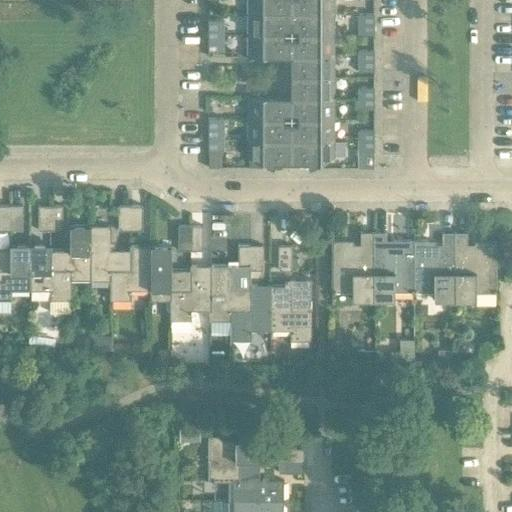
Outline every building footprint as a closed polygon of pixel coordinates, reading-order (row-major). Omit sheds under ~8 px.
[(247,0),(247,13),(284,13),(291,13),(291,0),(247,0)] [(334,0),(291,0),(291,13),(334,13),(334,0)] [(284,13),(247,13),(247,34),(284,34),(291,34),(291,13),(284,13)] [(334,13),(291,13),(291,34),(334,34),(334,13)] [(359,24),(374,24),(374,14),(359,13),(359,24)] [(208,19),(208,30),(223,30),(223,19),(208,19)] [(374,24),(359,24),(359,34),(374,34),(374,24)] [(208,40),(223,40),(223,30),(208,30),(208,40)] [(284,34),(247,34),(247,56),(291,56),(291,55),(291,34),(284,34)] [(334,34),(291,34),(291,55),(334,55),(334,34)] [(223,40),(208,40),(208,51),(223,51),(223,40)] [(359,60),(374,60),(374,50),(359,50),(359,60)] [(334,55),(291,55),(291,56),(291,76),(334,76),(334,55)] [(374,60),(359,60),(359,70),(374,70),(374,60)] [(334,76),(291,76),(291,96),(291,98),(335,97),(334,76)] [(359,98),(374,98),(374,87),(359,87),(359,98)] [(291,96),(248,97),(248,119),(284,119),(291,119),(291,98),(291,96)] [(335,97),(291,98),(291,119),(335,119),(335,97)] [(374,98),(359,98),(359,108),(374,108),(374,98)] [(208,128),(223,128),(223,118),(208,118),(208,128)] [(284,119),(248,119),(248,140),(284,140),(291,140),(291,119),(284,119)] [(335,119),(291,119),(291,140),(335,140),(335,119)] [(223,128),(208,128),(208,139),(223,139),(223,128)] [(359,140),(374,140),(374,130),(359,130),(359,140)] [(208,139),(208,148),(208,149),(223,149),(223,139),(208,139)] [(284,140),(248,140),(248,157),(273,167),(275,162),(284,162),(291,162),(291,140),(284,140)] [(335,140),(291,140),(291,162),(307,162),(309,167),(335,156),(335,140)] [(374,140),(359,140),(358,165),(374,166),(374,140)] [(0,229),(10,230),(10,204),(0,204),(0,229)] [(10,204),(10,230),(23,230),(23,204),(10,204)] [(49,231),(49,204),(38,204),(38,231),(49,231)] [(49,204),(49,231),(63,231),(63,204),(49,204)] [(130,229),(130,204),(118,204),(118,229),(130,229)] [(130,204),(130,229),(143,229),(143,204),(130,204)] [(70,279),(90,279),(90,224),(70,224),(70,248),(49,248),(49,269),(69,269),(70,279)] [(90,279),(109,280),(110,268),(130,268),(130,247),(111,247),(111,224),(90,224),(90,279)] [(189,250),(189,224),(178,224),(178,250),(189,250)] [(189,224),(189,250),(203,250),(203,224),(189,224)] [(373,300),(373,232),(360,232),(360,244),(346,244),(346,239),(331,239),(331,292),(352,292),(352,300),(373,300)] [(373,232),(373,300),(394,300),(394,291),(414,291),(414,240),(401,240),(401,244),(385,244),(385,232),(373,232)] [(455,300),(455,232),(442,232),(442,244),(426,244),(426,240),(414,240),(414,291),(432,291),(432,300),(455,300)] [(455,232),(455,300),(475,300),(475,291),(496,291),(496,239),(482,239),(482,244),(468,244),(468,232),(455,232)] [(149,289),(150,244),(130,244),(130,247),(130,268),(110,268),(109,280),(109,300),(130,300),(130,289),(149,289)] [(150,244),(149,289),(149,299),(169,299),(170,289),(189,289),(189,268),(170,268),(170,244),(150,244)] [(251,270),(251,244),(238,244),(238,270),(251,270)] [(251,244),(251,270),(263,270),(263,244),(251,244)] [(291,270),(291,244),(278,244),(278,270),(291,270)] [(29,290),(29,245),(10,245),(10,248),(10,269),(0,269),(0,299),(10,300),(10,289),(29,290)] [(29,245),(29,290),(49,290),(49,300),(70,300),(70,279),(69,269),(49,269),(49,248),(49,245),(29,245)] [(0,269),(10,269),(10,248),(0,248),(0,269)] [(210,309),(210,264),(189,264),(189,268),(189,289),(170,289),(169,299),(169,319),(191,319),(191,309),(210,309)] [(210,264),(210,309),(210,318),(230,319),(230,309),(251,309),(251,288),(231,288),(231,264),(210,264)] [(270,284),(270,329),(291,329),(291,339),(311,339),(311,308),(311,279),(284,279),(284,284),(270,284)] [(270,329),(270,284),(251,284),(251,288),(251,309),(230,309),(230,319),(230,339),(251,339),(251,329),(270,329)] [(391,353),(391,355),(391,361),(391,363),(392,364),(394,364),(398,364),(401,365),(405,365),(406,365),(411,365),(411,364),(413,363),(413,361),(413,354),(414,352),(414,340),(413,339),(413,338),(407,338),(402,338),(401,339),(400,340),(400,349),(399,351),(392,351),(391,352),(391,353)] [(373,349),(356,349),(357,363),(373,362),(373,349)] [(450,349),(438,349),(438,362),(450,362),(450,349)] [(209,479),(228,480),(239,479),(239,459),(264,460),(279,460),(279,472),(304,472),(304,447),(279,447),(279,448),(275,448),(270,443),(270,439),(264,439),(222,439),(219,434),(210,434),(209,479)] [(228,480),(228,500),(284,501),(284,479),(260,479),(260,460),(265,460),(264,460),(239,459),(239,479),(228,480)] [(228,500),(227,511),(283,511),(284,501),(228,500)]
